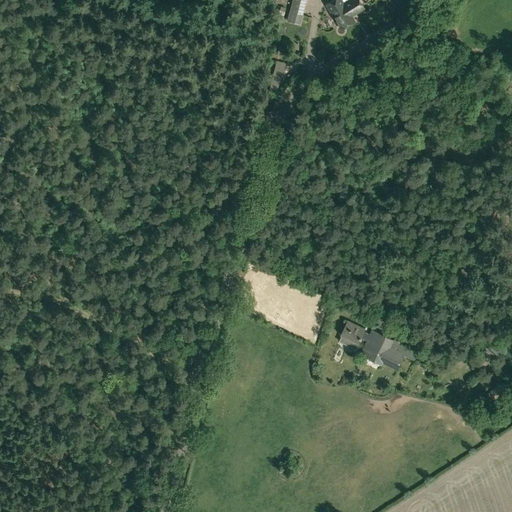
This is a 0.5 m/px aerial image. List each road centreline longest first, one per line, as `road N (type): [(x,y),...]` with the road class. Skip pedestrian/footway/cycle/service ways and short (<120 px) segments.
road 1 (unclassified): [(156,511),(261,112),(435,0)]
road 2 (track): [(0,229),(59,0)]
